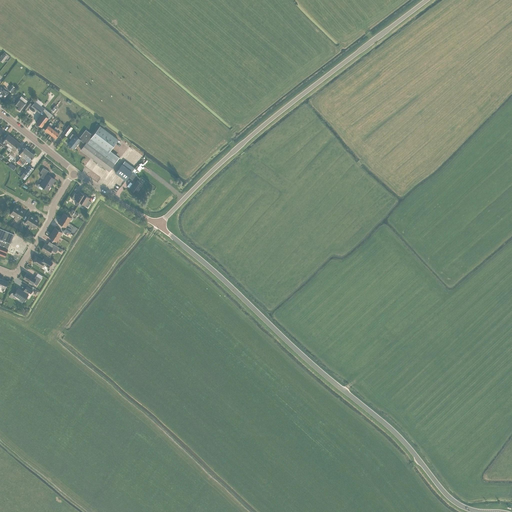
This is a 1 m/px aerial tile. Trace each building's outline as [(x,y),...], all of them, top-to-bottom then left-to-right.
[(2,88),(1,87),(0,87),(0,95),(4,99),(8,93),(6,91),(7,89),(4,87),(2,88)] [(24,99),(22,98),(20,99),(19,98),(14,104),(17,106),(16,108),(20,111),(26,103),(23,101),(24,99)] [(35,101),(31,106),(40,114),(41,113),(44,109),(35,101)] [(52,116),(49,114),(50,113),(44,109),(41,113),(44,115),(42,117),(41,116),(36,123),(41,127),(46,121),(48,119),(49,119),(52,116)] [(52,124),(50,122),(48,125),(45,130),(50,134),(53,129),(50,127),(52,124)] [(67,127),(62,133),(67,136),(72,128),(68,125),(67,127)] [(98,163),(97,164),(97,165),(100,167),(101,167),(101,166),(109,171),(117,160),(108,153),(118,140),(100,126),(93,135),(92,135),(85,144),(80,150),(98,163)] [(55,131),(58,128),(56,127),(53,129),(50,134),(56,138),(59,133),(55,131)] [(92,135),(86,130),(79,139),(74,135),(68,144),(74,149),(81,140),(85,144),(92,135)] [(0,146),(1,147),(5,143),(8,146),(14,139),(8,135),(4,141),(1,138),(0,139),(0,146)] [(12,149),(9,153),(14,157),(18,152),(15,150),(20,144),(14,139),(8,146),(12,149)] [(18,163),(19,164),(29,151),(25,147),(20,154),(22,156),(19,159),(17,162),(18,163)] [(24,163),(27,159),(29,161),(34,155),(29,151),(19,164),(22,166),(24,163)] [(121,164),(115,173),(126,181),(128,177),(132,172),(135,168),(125,161),(122,165),(121,164)] [(44,188),(48,190),(52,184),(55,179),(48,175),(50,172),(43,168),(40,173),(42,174),(40,177),(44,179),(40,185),(39,184),(38,184),(37,186),(37,187),(42,190),(42,191),(44,188)] [(140,178),(132,172),(128,177),(134,181),(129,188),(136,193),(143,184),(138,181),(140,178)] [(74,200),(74,199),(77,201),(75,204),(78,206),(84,195),(79,191),(77,195),(75,193),(71,199),(74,200)] [(82,204),(87,207),(91,202),(88,200),(90,198),(84,195),(78,206),(80,207),(82,204)] [(15,206),(10,213),(15,216),(20,209),(15,206)] [(20,219),(24,212),(20,209),(15,216),(20,219)] [(71,218),(64,213),(61,218),(68,223),(71,218)] [(30,215),(25,222),(30,225),(34,218),(30,215)] [(34,218),(30,225),(34,228),(39,220),(34,218)] [(58,223),(65,227),(68,223),(61,218),(58,223)] [(0,255),(4,257),(7,249),(9,245),(8,245),(9,242),(10,243),(13,234),(0,228),(0,255)] [(52,232),(59,237),(62,232),(55,228),(52,232)] [(56,242),(59,237),(52,232),(49,237),(56,242)] [(57,242),(55,245),(49,242),(47,245),(45,243),(41,250),(48,255),(51,250),(56,253),(59,248),(57,246),(59,243),(57,242)] [(33,262),(42,268),(43,264),(49,268),(52,262),(45,258),(43,261),(37,257),(33,262)] [(32,284),(33,283),(37,285),(41,279),(36,276),(34,278),(26,273),(23,278),(32,284)] [(30,293),(32,290),(26,286),(24,290),(25,290),(24,291),(18,288),(14,294),(12,293),(11,293),(9,295),(10,297),(11,298),(13,298),(14,295),(15,295),(17,297),(24,301),(28,294),(27,294),(29,292),(30,293)]
